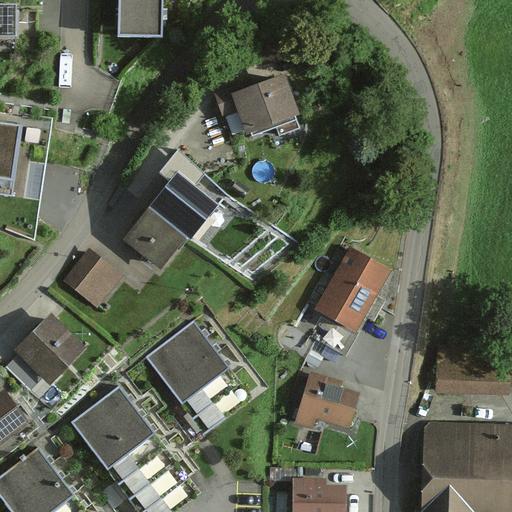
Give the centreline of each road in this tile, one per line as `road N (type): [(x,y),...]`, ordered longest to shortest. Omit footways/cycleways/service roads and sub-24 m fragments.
road 1 (residential): [(389,511),(429,138),(406,58),(357,0)]
road 2 (residential): [(251,0),(188,56),(38,280),(0,322)]
road 3 (residential): [(73,0),(76,128)]
